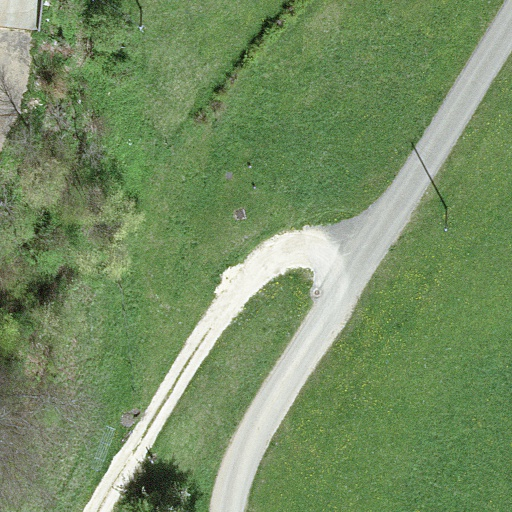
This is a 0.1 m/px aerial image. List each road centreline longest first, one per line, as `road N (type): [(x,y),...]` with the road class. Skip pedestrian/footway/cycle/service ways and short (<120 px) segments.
road 1 (unclassified): [(511,18),(250,438),(228,511)]
road 2 (track): [(374,240),(287,244),(250,267),(101,511)]
